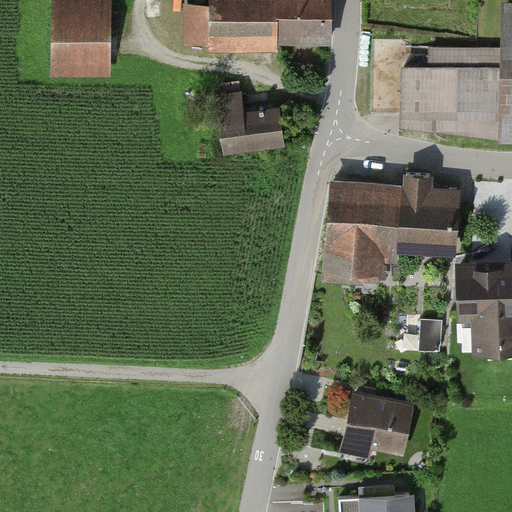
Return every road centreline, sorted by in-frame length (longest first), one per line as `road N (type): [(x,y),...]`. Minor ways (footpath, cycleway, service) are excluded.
road 1 (residential): [(341,129),(311,230),(257,511)]
road 2 (track): [(0,367),(283,381)]
road 3 (residential): [(511,153),(422,148),(341,129)]
road 4 (residential): [(341,129),(354,0)]
